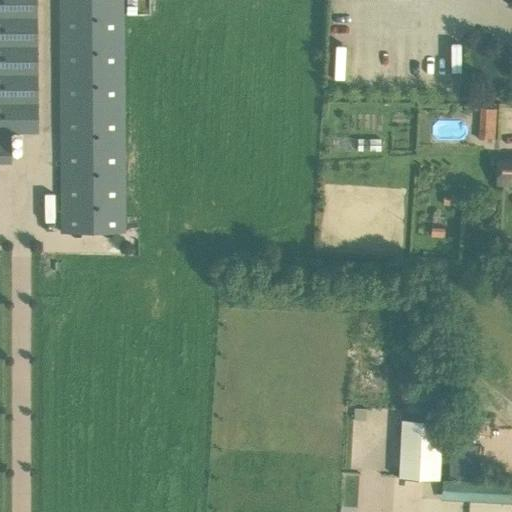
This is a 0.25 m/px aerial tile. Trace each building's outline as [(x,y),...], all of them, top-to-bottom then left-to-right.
[(0,0),(0,160),(10,160),(10,131),(37,131),(36,0),(0,0)] [(123,0),(59,0),(61,229),(125,229),(123,0)] [(433,44),(434,77),(445,77),(444,44),(433,44)] [(480,109),(479,138),(495,139),(497,110),(480,109)] [(454,120),(430,121),(431,133),(455,132),(454,120)] [(511,159),(497,159),(496,188),(511,188),(511,159)] [(394,431),(394,406),(384,405),(383,431),(394,431)] [(438,476),(441,418),(401,416),(398,474),(438,476)] [(477,443),(450,442),(448,481),(475,482),(477,443)] [(511,485),(445,482),(444,500),(511,505),(511,485)]
